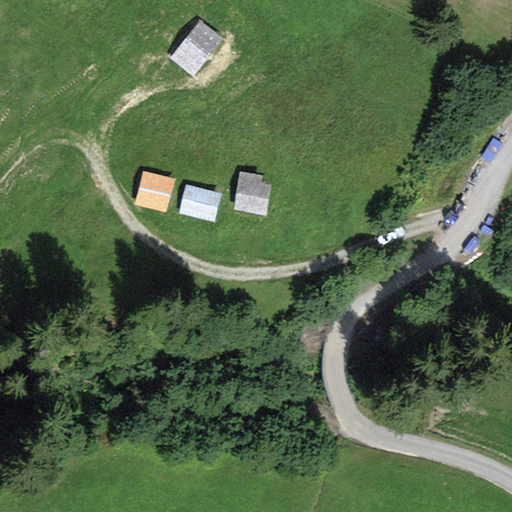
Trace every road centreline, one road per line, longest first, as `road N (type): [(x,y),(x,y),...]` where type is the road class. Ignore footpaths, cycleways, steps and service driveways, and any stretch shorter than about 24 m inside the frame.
road 1 (track): [(0,179),(43,139),(67,139),(96,159),(128,218),(155,243),(180,262),(242,277),(337,263),(425,222),(462,230)]
road 2 (residential): [(333,368),(335,343),(352,313),(455,238),(511,149)]
road 3 (residential): [(333,368),(358,429),(511,481)]
